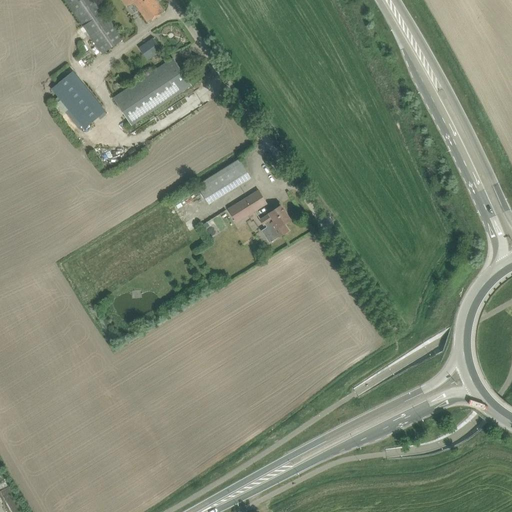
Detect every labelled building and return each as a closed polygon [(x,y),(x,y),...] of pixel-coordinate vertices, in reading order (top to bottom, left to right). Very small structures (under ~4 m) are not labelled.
[(123,40),(95,0),(66,0),(103,54),(123,40)] [(122,0),(127,7),(134,2),(148,22),(164,12),(156,0),(122,0)] [(142,46),(140,48),(149,60),(155,55),(162,50),(153,38),(142,46)] [(173,58),(165,63),(114,97),(132,125),(191,85),(173,58)] [(73,71),(52,88),(55,91),(60,98),(69,109),(82,124),(85,128),(100,115),(102,118),(106,114),(104,112),(106,111),(73,71)] [(240,159),(230,166),(241,184),(243,183),(251,178),(243,164),(240,159)] [(229,209),(237,222),(255,211),(247,197),(229,209)] [(192,242),(168,204),(69,265),(92,303),(192,242)] [(270,213),(260,220),(264,225),(266,224),(275,239),(289,230),(284,224),(291,220),(281,205),(269,213),(270,213)]
